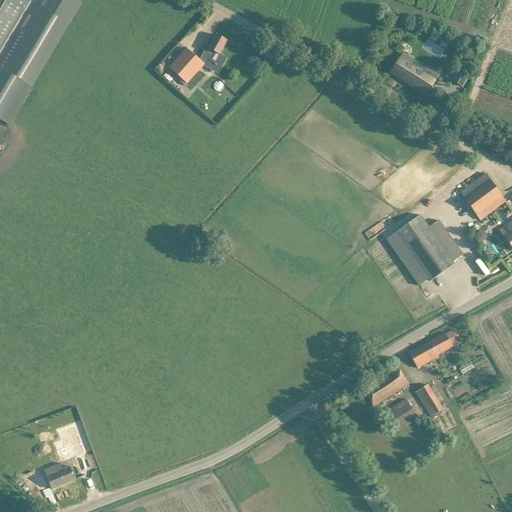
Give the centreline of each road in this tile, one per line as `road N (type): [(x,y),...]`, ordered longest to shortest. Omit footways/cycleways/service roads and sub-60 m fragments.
road 1 (unclassified): [(79,511),(216,458),(511,281)]
road 2 (unclassified): [(511,171),(202,0)]
